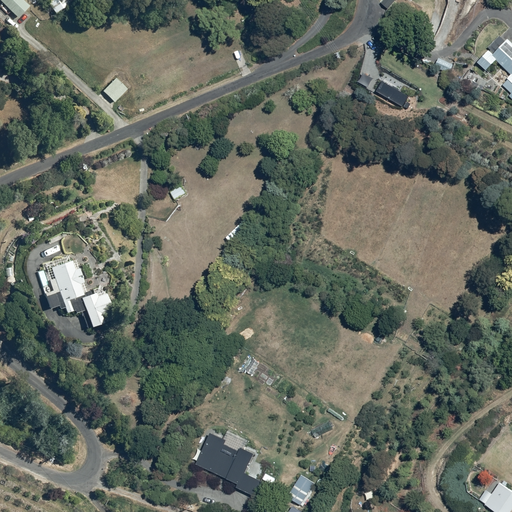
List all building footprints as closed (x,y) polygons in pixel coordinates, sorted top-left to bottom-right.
[(23,0),(0,0),(0,12),(11,24),(21,13),(29,5),(23,0)] [(68,3),(66,0),(45,0),(55,13),(68,3)] [(511,39),(505,32),(478,60),(487,69),(496,59),(511,74),(502,84),(511,93),(511,39)] [(114,102),(127,89),(116,79),(104,93),(114,102)] [(186,193),(182,185),(171,191),(175,199),(186,193)] [(246,216),(224,239),(236,250),(258,228),(246,216)] [(84,281),(79,266),(76,267),(73,257),(46,265),(47,269),(38,272),(49,308),(58,306),(59,308),(64,307),(65,311),(66,315),(85,309),(90,326),(103,322),(99,312),(110,308),(104,289),(85,295),(84,289),(81,282),(84,281)] [(310,430),(315,439),(333,430),(328,421),(310,430)] [(228,441),(211,433),(197,465),(238,483),(237,486),(243,489),(241,492),(254,498),(260,485),(263,486),(265,482),(247,473),(252,461),(251,461),(256,450),(244,445),(241,451),(227,444),(228,441)] [(315,482),(301,474),(288,496),(301,504),(315,482)]
